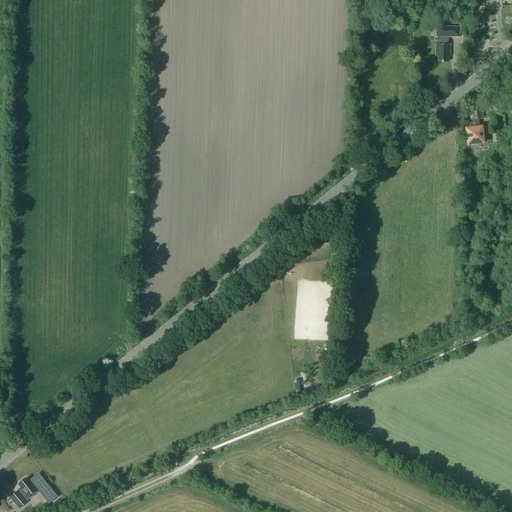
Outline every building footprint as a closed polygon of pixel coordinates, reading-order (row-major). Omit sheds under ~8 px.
[(436,37),(438,37),(447,37),(459,37),(459,27),(436,27),(436,37)] [(438,57),(438,62),(447,62),(447,57),(450,57),(450,43),(447,43),(447,37),(438,37),(437,43),(436,43),(436,57),(438,57)] [(480,108),(479,100),(471,101),(472,104),(469,105),(471,120),(472,120),(473,128),(466,128),(467,144),(483,143),(482,127),(479,127),(478,119),(483,119),(482,108),(480,108)] [(18,484),(20,488),(18,489),(27,500),(38,491),(49,504),(57,497),(38,474),(28,482),(25,478),(18,484)] [(10,497),(19,508),(27,503),(17,491),(10,497)]
